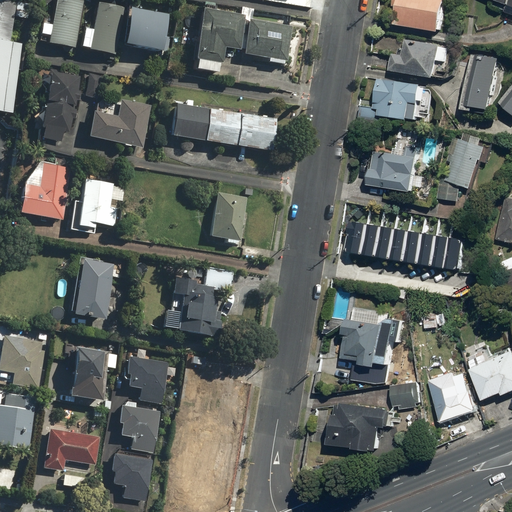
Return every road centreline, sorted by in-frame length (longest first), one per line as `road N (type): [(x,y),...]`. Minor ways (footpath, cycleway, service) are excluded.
road 1 (residential): [(276,511),(271,455),(345,0)]
road 2 (primary): [(329,511),(511,440)]
